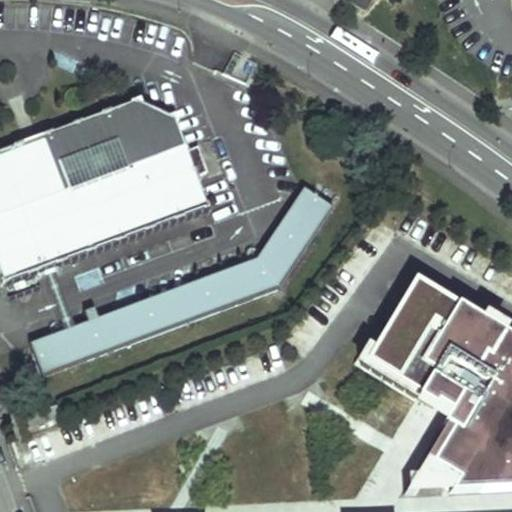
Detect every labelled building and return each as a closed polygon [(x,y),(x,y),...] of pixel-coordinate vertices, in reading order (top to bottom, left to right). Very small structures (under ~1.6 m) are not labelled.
[(350,0),(366,9),(371,0),(350,0)] [(140,104),(0,154),(0,265),(4,277),(204,205),(194,178),(209,172),(199,147),(184,152),(172,120),(140,104)] [(266,266),(275,291),(329,207),(303,191),(258,261),(266,266)] [(207,276),(211,286),(256,270),(252,260),(207,276)] [(211,286),(86,331),(95,356),(275,291),(266,266),(256,270),(211,286)] [(511,342),(413,284),(365,365),(419,397),(417,402),(434,412),(436,409),(443,413),(449,417),(443,427),(446,429),(453,433),(432,468),(436,471),(458,483),(452,493),(450,496),(511,493),(511,342)] [(86,331),(38,348),(47,373),(95,356),(86,331)] [(38,357),(24,362),(29,376),(43,371),(38,357)] [(58,408),(28,420),(32,431),(62,419),(58,408)] [(446,429),(404,498),(450,496),(452,493),(430,481),(436,471),(432,468),(453,433),(446,429)] [(458,483),(436,471),(430,481),(452,493),(458,483)]
